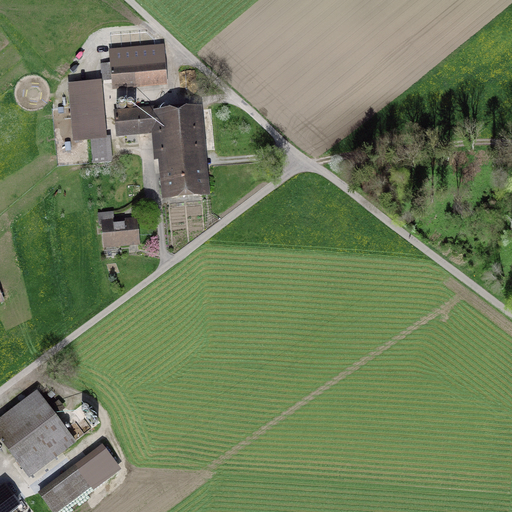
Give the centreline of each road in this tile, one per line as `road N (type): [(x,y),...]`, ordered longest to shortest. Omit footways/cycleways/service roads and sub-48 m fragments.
road 1 (residential): [(511,316),(301,161),(124,0)]
road 2 (track): [(0,395),(301,161)]
road 3 (track): [(511,143),(301,161)]
